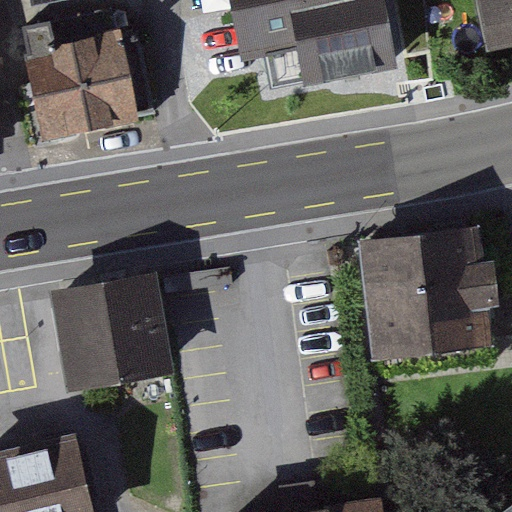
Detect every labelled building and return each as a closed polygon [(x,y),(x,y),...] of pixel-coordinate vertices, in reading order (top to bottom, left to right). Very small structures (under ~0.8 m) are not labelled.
[(27,0),(29,8),(68,0),(27,0)] [(306,96),(414,75),(399,0),(387,0),(358,6),(356,0),(244,0),(255,53),(296,45),(306,96)] [(511,0),(454,0),(464,51),(511,42),(511,0)] [(45,137),(150,118),(135,37),(30,57),(45,137)] [(370,254),(384,367),(500,352),(486,239),(370,254)] [(72,300),(84,387),(175,374),(163,287),(72,300)] [(95,511),(75,441),(0,462),(0,511),(95,511)]
